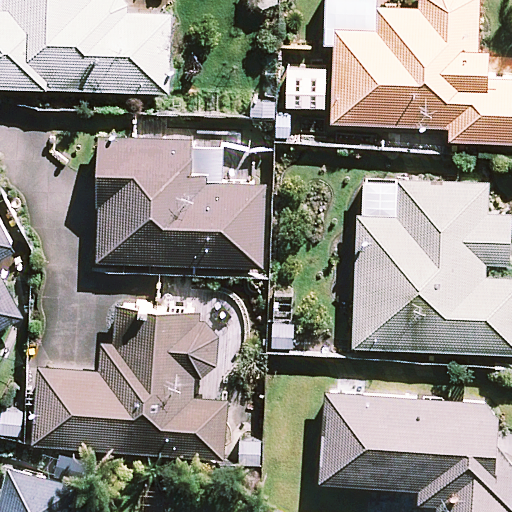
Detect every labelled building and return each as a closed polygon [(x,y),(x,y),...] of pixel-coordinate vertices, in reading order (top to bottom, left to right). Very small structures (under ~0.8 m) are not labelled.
[(0,0),(0,84),(166,89),(169,13),(126,12),(126,0),(0,0)] [(480,0),(415,0),(415,8),(380,7),(379,31),(338,29),(333,120),(450,126),(450,137),(511,140),(511,59),(477,58),(480,0)] [(190,179),(192,141),(103,137),(98,259),(263,266),(267,182),(190,179)] [(489,183),(361,178),(354,345),(511,351),(511,277),(487,276),(488,260),(511,261),(511,254),(511,213),(488,212),(489,183)] [(0,328),(24,318),(0,265),(0,256),(14,250),(0,220),(0,328)] [(220,326),(201,312),(118,306),(116,338),(101,337),(98,370),(41,366),(36,441),(224,455),(229,397),(194,394),(195,376),(217,364),(220,326)] [(511,445),(497,429),(499,404),(328,390),(321,480),(420,488),(419,501),(439,502),(438,511),(509,511),(511,504),(511,445)]
